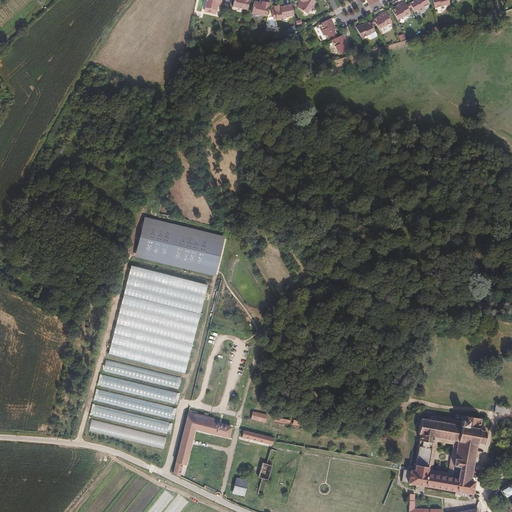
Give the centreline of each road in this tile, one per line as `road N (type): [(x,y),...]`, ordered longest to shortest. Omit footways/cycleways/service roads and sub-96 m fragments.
road 1 (unclassified): [(0,437),(105,449),(244,511)]
road 2 (track): [(165,476),(182,403),(199,401),(219,340),(240,346),(223,411)]
road 3 (track): [(217,500),(260,339),(222,274)]
road 4 (track): [(406,438),(322,441),(278,432),(272,473)]
road 5 (unknown): [(77,444),(117,300)]
road 6 (track): [(490,412),(407,398),(406,438)]
